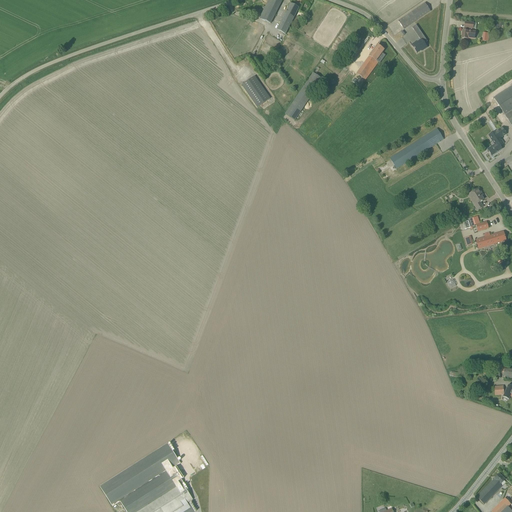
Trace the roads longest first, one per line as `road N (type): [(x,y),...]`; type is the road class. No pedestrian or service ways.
road 1 (unclassified): [(0,95),(22,74),(75,50),(223,0)]
road 2 (unclassified): [(511,210),(447,110),(441,80)]
road 3 (unclassified): [(441,80),(414,70),(371,19),(336,0)]
